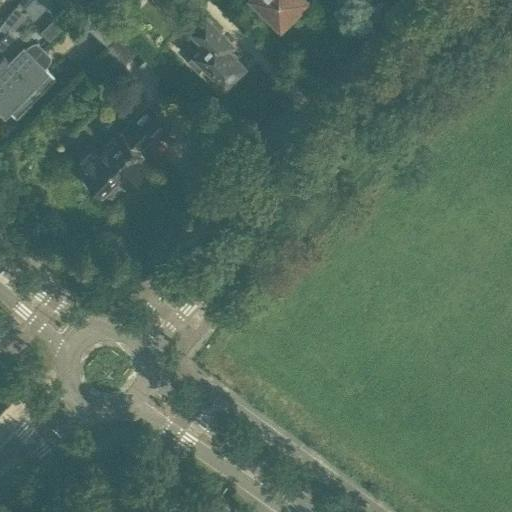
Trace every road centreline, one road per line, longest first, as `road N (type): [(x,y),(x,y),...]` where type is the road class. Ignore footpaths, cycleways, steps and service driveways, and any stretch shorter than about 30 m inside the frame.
road 1 (tertiary): [(134,337),(229,252),(473,0)]
road 2 (primary): [(300,511),(141,391)]
